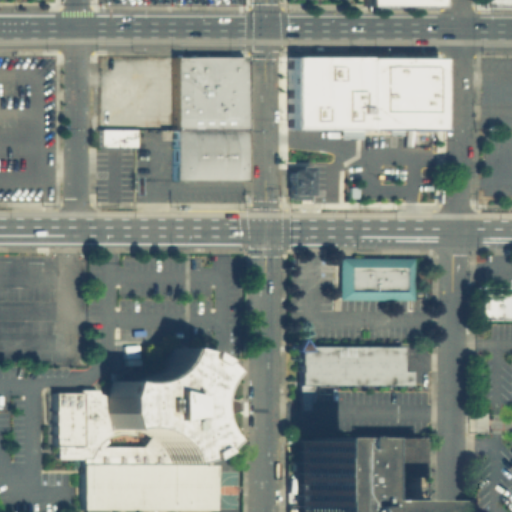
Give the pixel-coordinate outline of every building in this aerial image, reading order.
[(170,55),(241,55),(241,127),(170,127),(170,55)] [(284,55),(358,55),(358,128),(284,128),(284,55)] [(358,55),(431,55),(431,128),(358,128),(358,55)] [(133,127),(134,146),(98,146),(97,128),(133,127)] [(241,127),(241,178),(170,178),(170,127),(241,127)] [(284,169),(292,169),(292,164),(305,164),(305,191),(304,191),(304,197),(285,197),(285,192),(284,192),(284,169)] [(339,262),(412,262),(412,302),(339,302),(339,262)] [(475,295),(481,295),(481,290),(511,290),(511,319),(475,319),(475,295)] [(296,349),(401,349),(401,371),(409,371),(409,389),(324,389),(324,401),(307,401),(307,410),(296,410),(296,402),(296,349)] [(52,395),(104,395),(107,384),(120,385),(131,384),(139,379),(148,373),(153,363),(160,352),(172,353),(182,355),(190,358),(196,365),(206,374),(195,393),(192,406),(193,419),(198,432),(206,443),(196,451),(187,464),(206,464),(206,508),(74,508),(74,462),(52,462),(52,395)] [(341,417),(341,429),(331,429),(331,417),(341,417)] [(297,511),(299,441),(425,441),(425,511),(297,511)]
